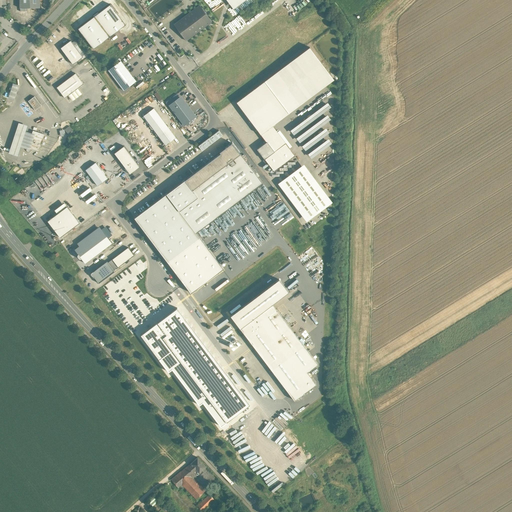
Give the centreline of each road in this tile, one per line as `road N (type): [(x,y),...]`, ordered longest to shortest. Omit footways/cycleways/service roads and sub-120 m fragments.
road 1 (unclassified): [(123,0),(213,124),(128,192),(122,221),(258,401),(279,414)]
road 2 (primary): [(0,226),(259,511)]
